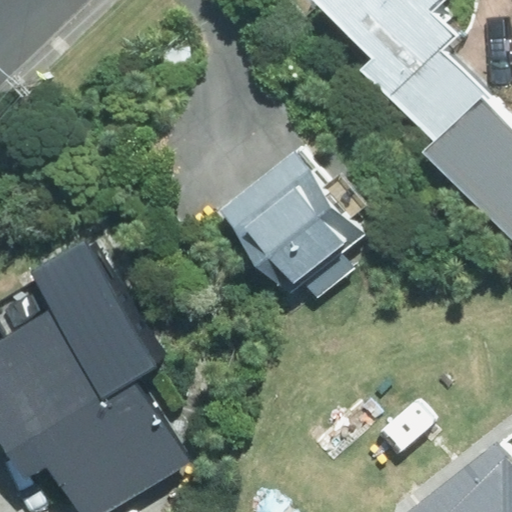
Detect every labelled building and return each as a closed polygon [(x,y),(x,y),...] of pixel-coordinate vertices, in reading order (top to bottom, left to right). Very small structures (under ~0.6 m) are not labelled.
[(446,137),(499,89),(456,41),(473,27),(449,1),(450,0),(344,0),(390,49),(376,62),(446,137)] [(499,89),(446,137),(511,209),(511,87),(506,82),(499,89)] [(341,179),(310,140),(235,201),(304,287),(379,226),(365,208),(380,195),(357,166),(341,179)] [(0,336),(0,352),(93,511),(104,511),(203,454),(99,279),(0,336)] [(511,511),(511,477),(450,415),(352,511),(511,511)]
